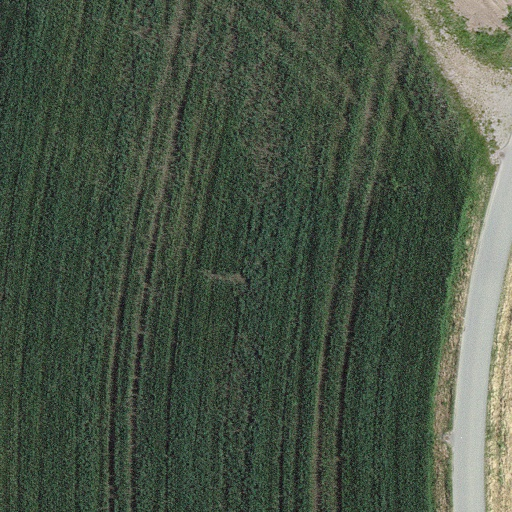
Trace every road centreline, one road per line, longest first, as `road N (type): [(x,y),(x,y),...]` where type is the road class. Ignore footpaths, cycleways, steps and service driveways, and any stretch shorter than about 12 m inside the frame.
road 1 (unclassified): [(472,511),(479,342),(511,192)]
road 2 (track): [(408,0),(471,84),(511,118)]
